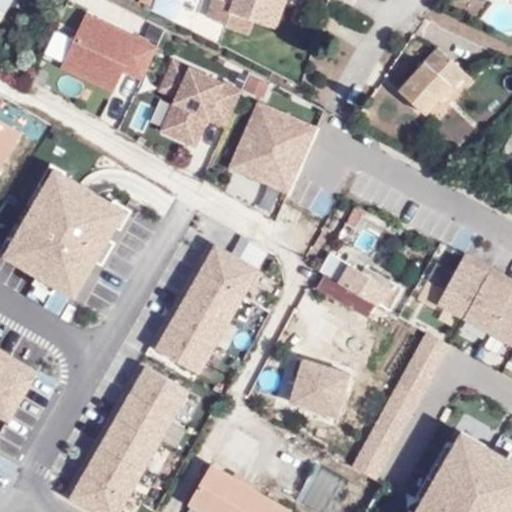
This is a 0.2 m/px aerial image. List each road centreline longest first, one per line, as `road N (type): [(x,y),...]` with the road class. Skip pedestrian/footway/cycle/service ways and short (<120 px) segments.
road 1 (residential): [(196,195),(297,254),(301,279),(172,511)]
road 2 (residential): [(48,511),(32,487),(37,467),(196,195)]
road 3 (residential): [(511,235),(337,149),(318,188)]
road 4 (residential): [(0,82),(196,195)]
